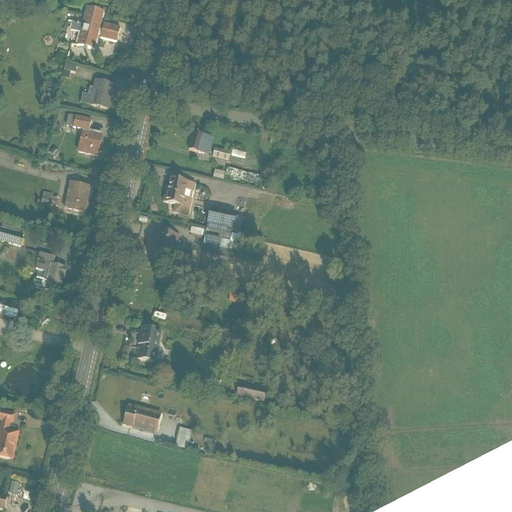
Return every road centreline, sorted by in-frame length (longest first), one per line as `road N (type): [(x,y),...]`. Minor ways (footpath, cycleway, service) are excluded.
road 1 (primary): [(53,511),(142,104)]
road 2 (unclassified): [(142,104),(511,158)]
